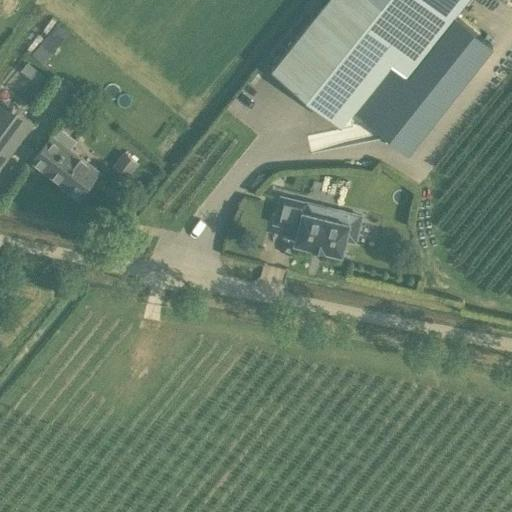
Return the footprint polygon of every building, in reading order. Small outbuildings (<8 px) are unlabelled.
[(324,0),(270,69),(339,124),(389,62),(405,75),(431,41),(380,0),(324,0)] [(34,50),(46,60),(72,29),(59,19),(34,50)] [(28,92),(35,79),(40,82),(46,71),(31,62),(17,85),(28,92)] [(14,106),(12,104),(11,106),(0,97),(0,163),(31,121),(13,107),(14,106)] [(99,169),(51,131),(30,158),(47,171),(66,187),(65,188),(77,197),(99,169)] [(123,150),(111,167),(126,178),(138,162),(123,150)] [(311,246),(311,247),(323,249),(339,253),(340,254),(341,252),(340,252),(344,239),(354,241),(360,215),(334,209),(332,219),(302,212),(305,202),(279,195),(272,223),(297,229),(294,241),(293,242),(295,243),(295,242),(311,246)]
